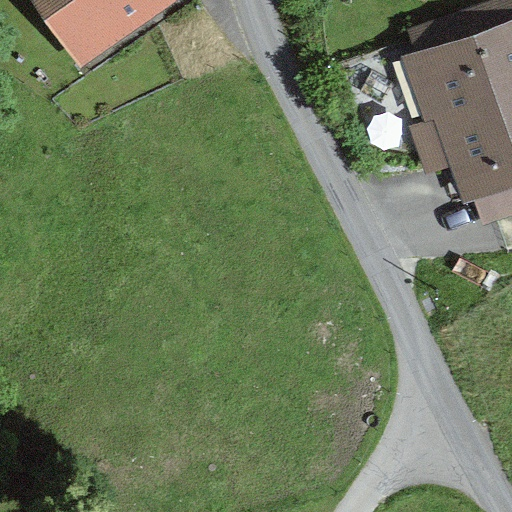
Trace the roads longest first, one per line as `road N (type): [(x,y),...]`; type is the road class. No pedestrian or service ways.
road 1 (unclassified): [(503,511),(276,63),(254,0)]
road 2 (track): [(357,511),(443,401)]
